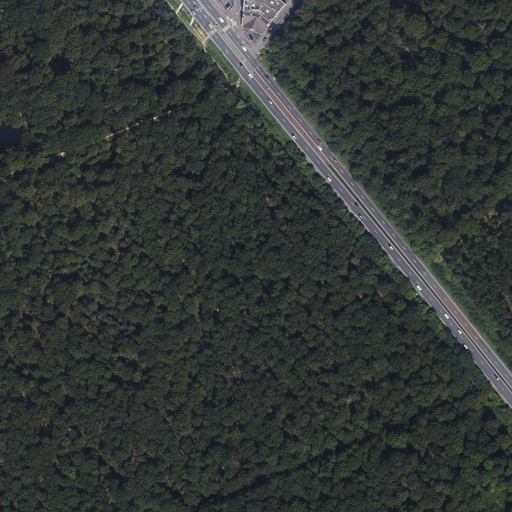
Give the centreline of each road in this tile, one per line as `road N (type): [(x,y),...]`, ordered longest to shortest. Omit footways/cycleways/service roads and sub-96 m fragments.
road 1 (primary): [(247,76),(511,400)]
road 2 (primary): [(511,383),(249,59)]
road 3 (track): [(229,86),(0,178)]
